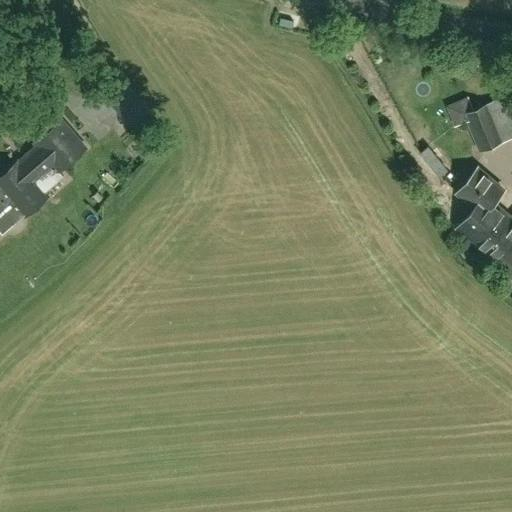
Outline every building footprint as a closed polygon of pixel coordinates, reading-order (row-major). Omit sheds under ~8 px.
[(107,90),(128,121),(145,109),(123,78),(107,90)] [(502,141),(487,104),(465,113),(468,121),(480,150),(502,141)] [(0,230),(2,232),(23,214),(26,217),(48,197),(44,192),(32,179),(52,162),(60,170),(85,148),(65,125),(60,119),(33,141),(36,145),(18,161),(17,160),(0,175),(0,230)] [(499,229),(511,217),(493,202),(503,190),(477,168),(457,192),(474,207),(456,229),(479,247),(495,227),(499,229)] [(495,227),(479,247),(511,276),(511,275),(511,217),(499,229),(495,227)]
